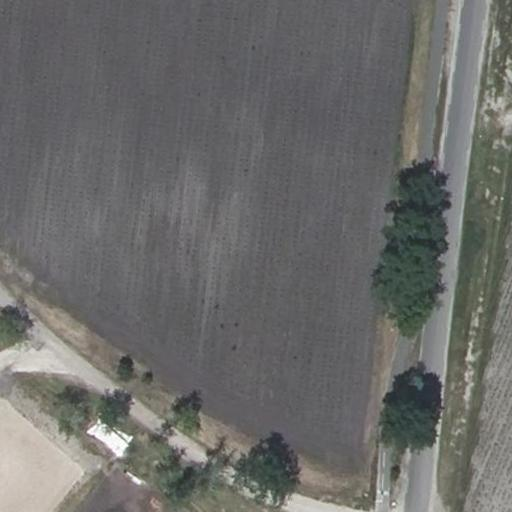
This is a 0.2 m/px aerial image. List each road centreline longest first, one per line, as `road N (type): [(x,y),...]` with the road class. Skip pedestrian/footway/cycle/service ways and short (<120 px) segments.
road 1 (unclassified): [(474,0),(417,511)]
road 2 (track): [(0,285),(113,391),(204,452),(332,511)]
